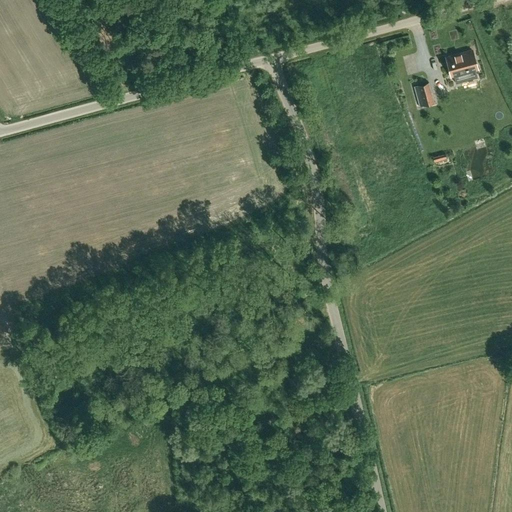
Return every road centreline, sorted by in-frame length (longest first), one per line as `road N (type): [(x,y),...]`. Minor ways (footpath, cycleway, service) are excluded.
road 1 (unclassified): [(383,511),(309,168),(271,59)]
road 2 (unclassified): [(0,132),(271,59)]
road 3 (unclassified): [(271,59),(495,0)]
